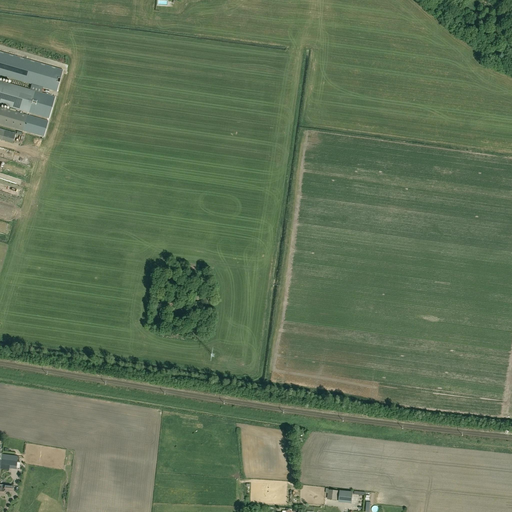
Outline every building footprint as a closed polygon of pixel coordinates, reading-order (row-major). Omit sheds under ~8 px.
[(0,51),(0,75),(57,92),(63,70),(0,51)] [(0,123),(23,130),(27,116),(0,107),(0,103),(28,112),(34,91),(0,81),(0,123)] [(0,139),(12,143),(16,133),(0,128),(0,139)] [(1,459),(0,468),(0,469),(9,470),(9,468),(16,469),(18,456),(2,454),(1,459)] [(0,495),(4,496),(4,490),(12,491),(13,486),(4,485),(0,484),(0,495)] [(340,491),(328,490),(327,499),(337,500),(337,499),(339,499),(338,502),(352,504),(353,492),(340,490),(340,491)]
